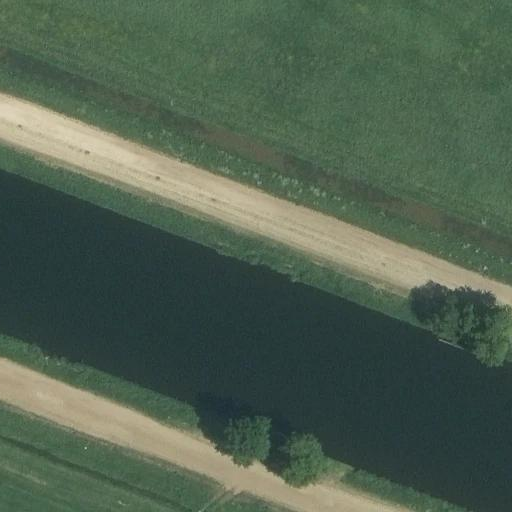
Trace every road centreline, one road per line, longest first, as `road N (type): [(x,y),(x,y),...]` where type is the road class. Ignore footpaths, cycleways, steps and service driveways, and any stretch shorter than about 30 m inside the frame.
road 1 (track): [(511,307),(0,114)]
road 2 (track): [(341,511),(0,382)]
